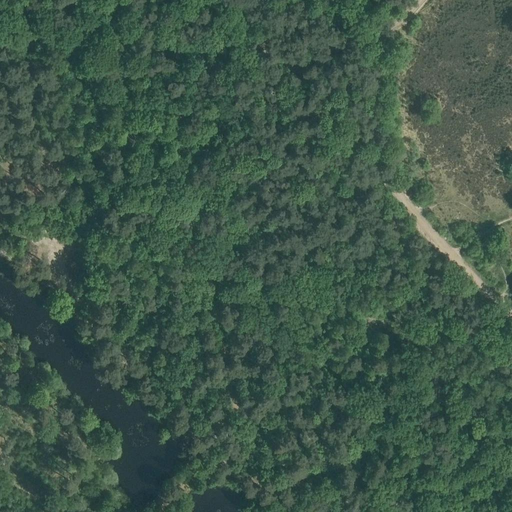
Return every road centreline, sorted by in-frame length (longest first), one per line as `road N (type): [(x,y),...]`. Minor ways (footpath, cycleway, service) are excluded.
road 1 (track): [(458,248),(221,0)]
road 2 (track): [(405,195),(407,158),(386,37),(416,0)]
